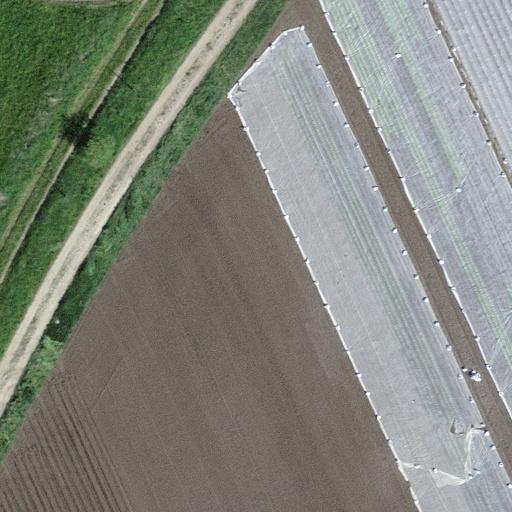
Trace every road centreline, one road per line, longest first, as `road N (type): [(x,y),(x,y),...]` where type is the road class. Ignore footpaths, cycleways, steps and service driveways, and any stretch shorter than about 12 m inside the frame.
road 1 (track): [(261,0),(95,209),(0,425)]
road 2 (track): [(0,256),(146,0)]
